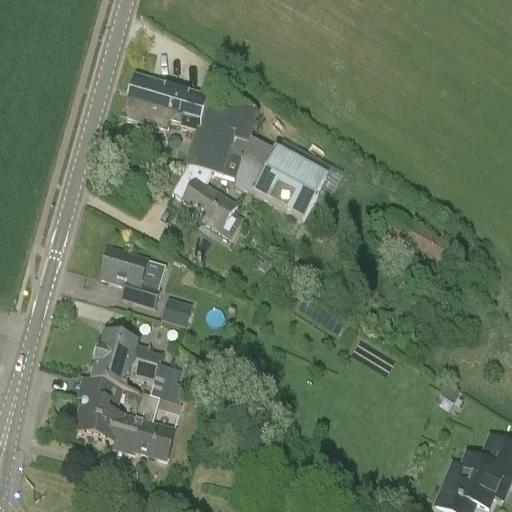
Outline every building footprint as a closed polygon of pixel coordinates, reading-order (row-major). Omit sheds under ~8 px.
[(169,128),(198,136),(208,101),(137,80),(123,126),(166,139),(169,128)] [(198,136),(188,170),(214,179),(235,185),(234,191),(248,198),(305,228),(322,195),(328,185),(276,157),(251,143),(259,116),(208,101),(198,136)] [(207,190),(214,179),(188,170),(171,199),(202,220),(200,225),(230,245),(244,224),(234,217),(239,210),(207,190)] [(371,254),(378,257),(441,291),(461,255),(391,217),(371,254)] [(160,291),(142,285),(148,265),(109,254),(100,284),(124,292),(120,303),(154,313),(160,294),(159,294),(160,291)] [(167,302),(162,325),(186,331),(192,309),(167,302)] [(105,338),(92,385),(124,394),(125,394),(129,382),(153,389),(150,400),(159,403),(177,409),(181,392),(176,391),(181,376),(158,369),(161,361),(137,354),(139,348),(105,338)] [(81,410),(74,436),(116,448),(124,422),(117,420),(124,394),(92,385),(83,382),(77,403),(82,405),(81,410)] [(446,388),(440,397),(453,405),(459,396),(446,388)] [(135,425),(124,422),(116,448),(135,453),(135,456),(135,457),(167,465),(175,435),(152,429),(156,414),(159,403),(150,400),(142,398),(135,425)] [(442,493),(435,510),(439,511),(473,511),(474,508),(483,511),(488,511),(493,501),(498,503),(503,490),(507,492),(511,480),(511,477),(499,472),(504,461),(509,448),(502,445),(490,440),(480,464),(467,459),(461,472),(451,497),(442,493)]
